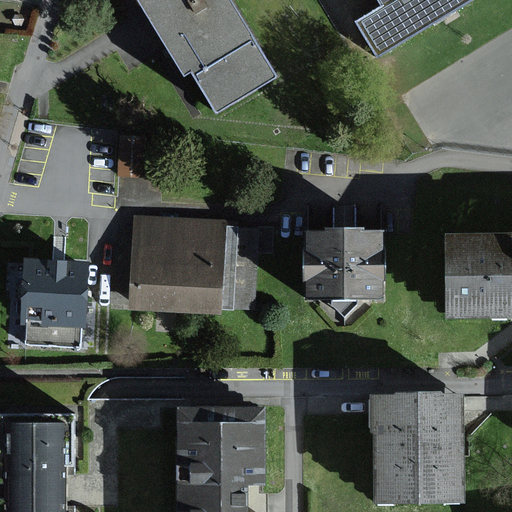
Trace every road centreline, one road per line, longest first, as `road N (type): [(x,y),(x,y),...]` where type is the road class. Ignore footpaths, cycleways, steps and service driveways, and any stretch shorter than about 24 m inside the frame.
road 1 (residential): [(511,380),(125,387),(101,398)]
road 2 (residential): [(0,169),(53,0)]
